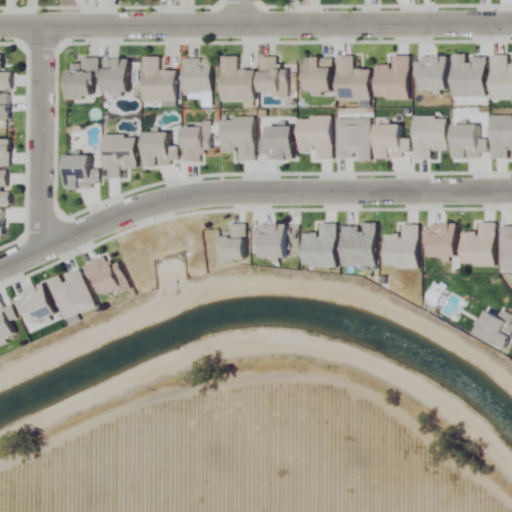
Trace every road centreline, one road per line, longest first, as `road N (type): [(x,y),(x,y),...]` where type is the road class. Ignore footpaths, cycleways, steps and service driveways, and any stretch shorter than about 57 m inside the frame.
road 1 (residential): [(511,195),(173,198),(0,272)]
road 2 (residential): [(511,28),(0,28)]
road 3 (residential): [(41,255),(43,28)]
